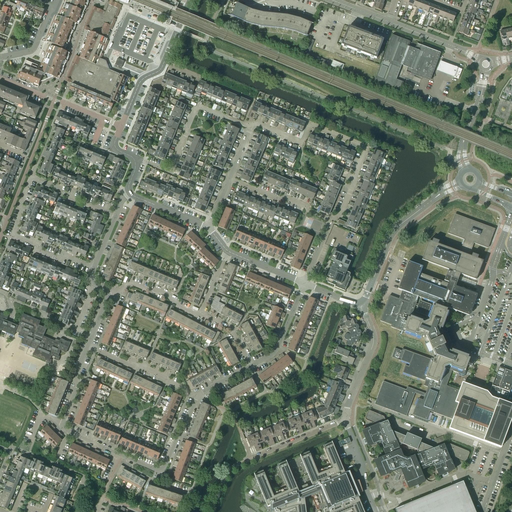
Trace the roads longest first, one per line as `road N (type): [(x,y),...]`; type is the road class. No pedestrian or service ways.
road 1 (residential): [(331,221),(367,149),(309,124),(302,143),(251,127)]
road 2 (residential): [(198,397),(160,471),(62,425)]
road 3 (residential): [(136,162),(170,172),(197,106),(251,127)]
road 4 (residential): [(93,268),(39,252),(13,234),(32,176)]
road 5 (residential): [(361,306),(394,229),(437,195)]
road 6 (residential): [(120,126),(0,77)]
road 7 (residential): [(198,397),(88,347)]
road 8 (residential): [(345,420),(373,342),(361,306)]
